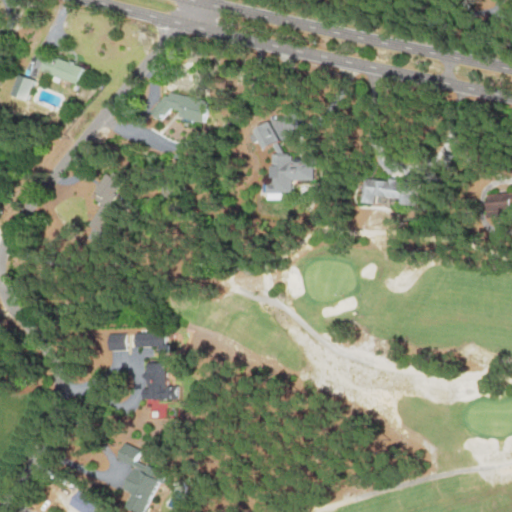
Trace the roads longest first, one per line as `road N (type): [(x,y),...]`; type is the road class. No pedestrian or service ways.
road 1 (secondary): [(511,97),(81,0)]
road 2 (secondary): [(176,0),(511,72)]
road 3 (residential): [(0,250),(152,60),(170,24),(202,0)]
road 4 (residential): [(0,511),(43,443),(50,398),(42,354),(0,299)]
